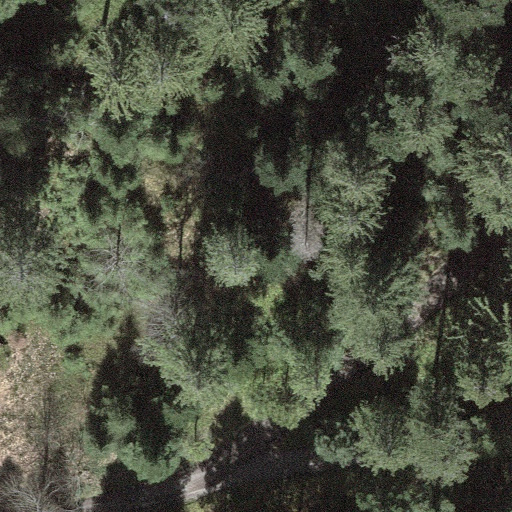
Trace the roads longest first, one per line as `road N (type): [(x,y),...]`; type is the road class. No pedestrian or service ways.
road 1 (track): [(99,511),(240,469),(425,438),(511,435)]
road 2 (track): [(240,469),(338,393),(511,217)]
